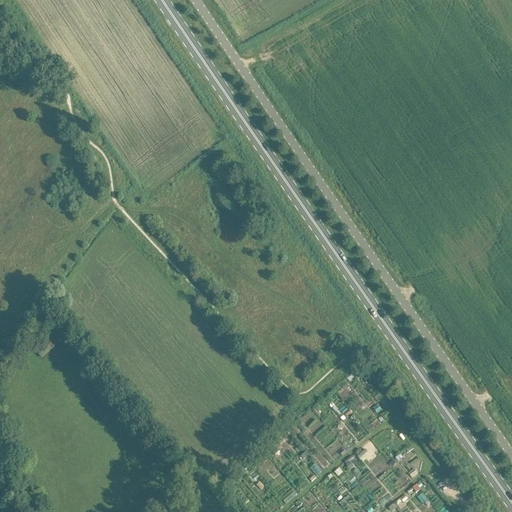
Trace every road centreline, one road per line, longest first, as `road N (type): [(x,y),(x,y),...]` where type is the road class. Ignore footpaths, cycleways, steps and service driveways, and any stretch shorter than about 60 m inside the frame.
road 1 (secondary): [(511,503),(166,0)]
road 2 (unclassified): [(201,0),(511,454)]
